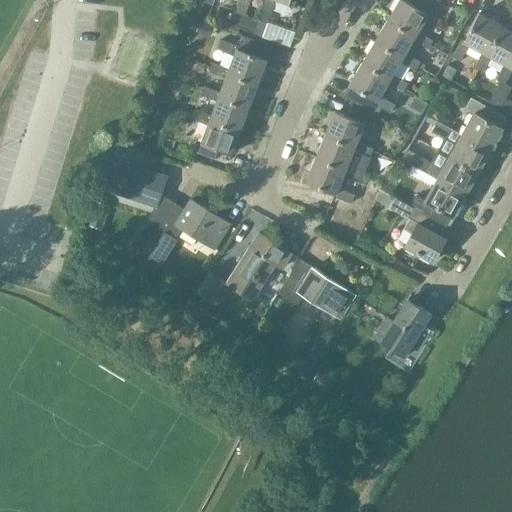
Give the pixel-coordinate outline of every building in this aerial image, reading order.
[(239,0),(235,13),(246,16),(250,0),(239,0)] [(280,0),(290,3),(290,0),(264,0),(258,21),(254,34),(264,37),(268,24),(269,24),(276,0),(280,0)] [(429,49),(434,41),(420,33),(430,16),(402,0),(389,22),(417,38),(415,41),(429,49)] [(487,54),(502,26),(480,14),(465,41),(462,39),(453,56),(461,61),(470,45),(483,52),(487,54)] [(407,55),(415,41),(417,38),(389,22),(377,43),(404,60),(403,63),(416,71),(421,62),(407,55)] [(508,66),(511,59),(511,31),(502,26),(487,54),(483,52),(474,68),(483,73),(492,57),(505,64),(508,66)] [(263,59),(269,46),(243,36),(239,46),(221,40),(218,49),(235,55),(230,69),(228,73),(258,84),(267,60),(263,59)] [(403,91),(408,83),(395,76),(403,63),(404,60),(377,43),(364,64),(392,81),(390,84),(403,91)] [(511,59),(508,66),(505,64),(496,80),(501,82),(505,84),(511,71),(511,59)] [(250,107),(258,84),(228,73),(230,69),(213,63),(209,72),(226,78),(221,93),(220,96),(250,107)] [(383,97),(390,84),(392,81),(364,64),(351,86),(357,90),(351,100),(373,113),(377,106),(390,114),(396,105),(383,97)] [(448,65),(443,76),(448,79),(450,80),(456,70),(448,65)] [(501,82),(489,103),(507,112),(511,114),(511,112),(511,101),(505,98),(511,87),(505,84),(501,82)] [(241,130),(250,107),(220,96),(221,93),(204,86),(200,95),(218,101),(212,116),(211,119),(241,130)] [(464,135),(490,150),(503,128),(502,128),(508,118),(472,98),(467,109),(476,113),(464,135)] [(433,104),(428,115),(437,120),(443,110),(433,104)] [(374,114),(373,113),(352,105),(348,117),(335,112),(326,135),(356,148),(354,152),(370,158),(374,149),(358,142),(365,124),(369,126),(374,115),(374,114)] [(232,154),(241,130),(211,119),(212,116),(195,109),(191,119),(209,125),(202,143),(215,148),(232,154)] [(478,173),(490,150),(464,135),(463,137),(438,123),(433,133),(446,140),(439,152),(478,173)] [(349,166),(354,152),(356,148),(326,135),(316,158),(347,171),(345,175),(361,181),(365,172),(349,166)] [(202,143),(198,152),(211,157),(215,148),(202,143)] [(466,195),(478,173),(439,152),(433,163),(418,155),(412,166),(439,180),(466,195)] [(340,189),(345,175),(347,171),(316,158),(307,182),(314,185),(309,198),(330,206),(334,197),(352,204),(355,195),(340,189)] [(160,227),(175,203),(163,195),(168,178),(118,161),(109,190),(156,207),(152,220),(150,219),(136,241),(146,247),(160,227)] [(454,216),(466,195),(439,180),(427,201),(418,196),(413,206),(448,226),(454,216)] [(442,236),(448,226),(412,207),(380,189),(374,200),(389,208),(409,219),(404,229),(413,234),(406,247),(433,262),(447,239),(442,236)] [(146,247),(141,254),(162,267),(177,242),(175,241),(183,229),(216,249),(232,224),(194,200),(188,211),(175,203),(160,227),(146,247)] [(97,202),(92,217),(104,221),(109,206),(97,202)] [(284,269),(293,254),(259,233),(229,284),(253,300),(277,265),(284,269)] [(339,319),(355,294),(313,267),(301,260),(285,284),(279,294),(297,306),(303,296),(339,319)] [(214,302),(226,281),(212,273),(200,293),(214,302)] [(406,358),(433,316),(408,300),(395,322),(390,318),(376,339),(406,358)] [(247,312),(238,326),(252,334),(261,321),(247,312)] [(297,357),(291,367),(307,378),(314,368),(297,357)] [(322,365),(313,381),(328,391),(337,374),(322,365)]
